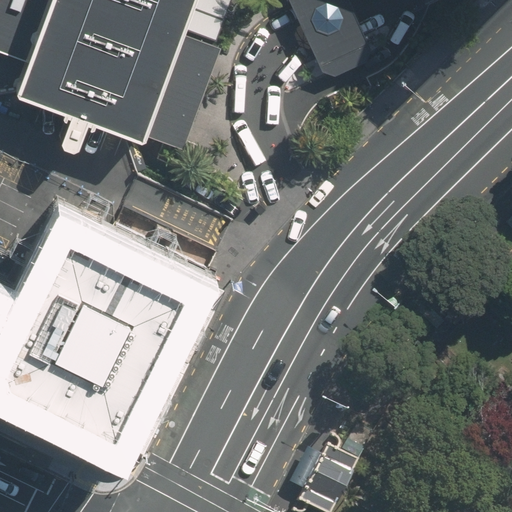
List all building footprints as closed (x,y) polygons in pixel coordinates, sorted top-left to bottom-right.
[(0,0),(0,44),(28,55),(18,82),(130,123),(143,128),(182,25),(190,0),(0,0)] [(350,0),(290,0),(301,24),(322,69),(335,74),(367,59),(371,46),(351,2),(350,0)] [(143,128),(183,143),(222,39),(182,25),(143,128)] [(0,328),(59,204),(109,228),(122,204),(129,188),(137,172),(130,123),(18,82),(0,85),(0,328)] [(59,204),(0,328),(0,384),(116,442),(120,444),(122,441),(202,276),(204,274),(109,228),(59,204)] [(144,452),(225,287),(202,276),(122,441),(144,452)] [(445,319),(426,300),(418,309),(437,327),(445,319)] [(0,412),(106,464),(116,442),(0,384),(0,412)] [(139,459),(144,452),(122,441),(120,444),(116,442),(106,464),(114,468),(117,468),(121,469),(127,468),(135,463),(139,459)] [(332,445),(326,442),(319,455),(310,473),(300,490),(294,502),(300,505),(306,509),(312,511),(328,511),(357,459),(337,448),(332,445)] [(319,455),(306,448),(287,484),(300,490),(319,455)]
